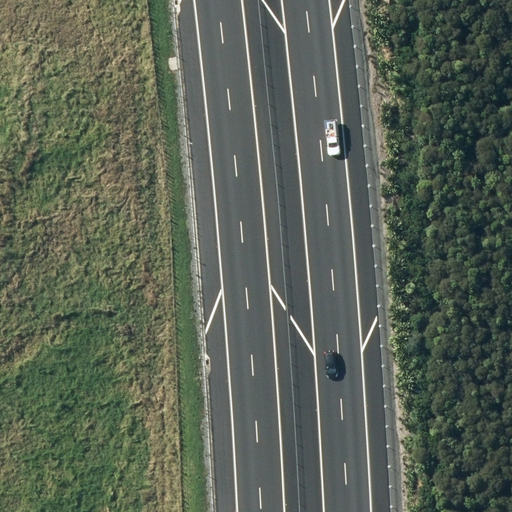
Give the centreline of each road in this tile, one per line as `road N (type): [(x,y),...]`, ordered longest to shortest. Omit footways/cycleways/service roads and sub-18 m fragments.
road 1 (motorway): [(299,0),(349,511)]
road 2 (motorway): [(259,511),(216,0)]
